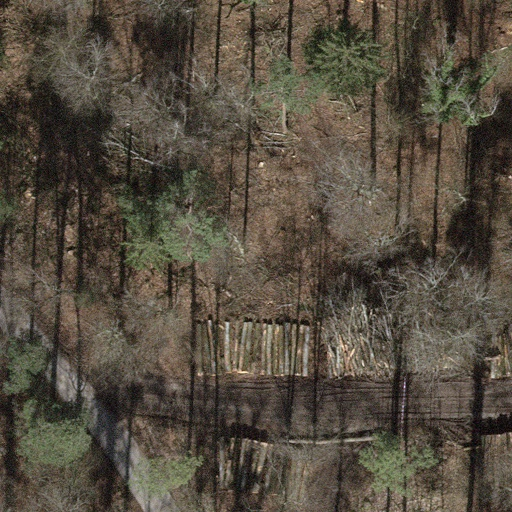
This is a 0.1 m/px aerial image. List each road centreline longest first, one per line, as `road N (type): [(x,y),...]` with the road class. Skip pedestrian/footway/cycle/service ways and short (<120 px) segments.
road 1 (track): [(97,391),(511,402)]
road 2 (track): [(161,511),(97,391),(0,263)]
